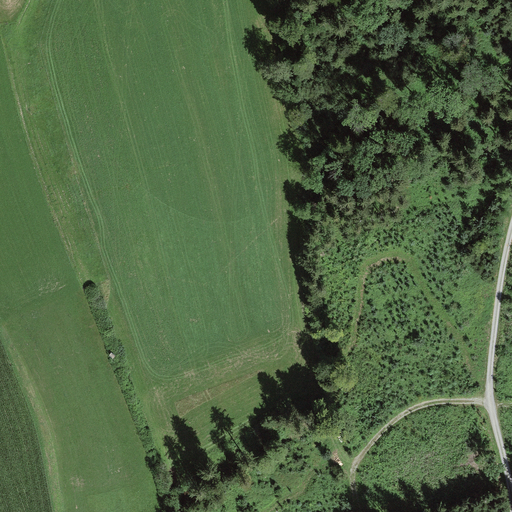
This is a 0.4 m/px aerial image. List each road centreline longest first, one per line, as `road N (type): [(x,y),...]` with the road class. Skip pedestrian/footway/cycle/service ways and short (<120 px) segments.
road 1 (track): [(511,511),(496,399),(501,268),(511,226)]
road 2 (track): [(496,399),(452,399),(393,421),(351,474),(363,511)]
